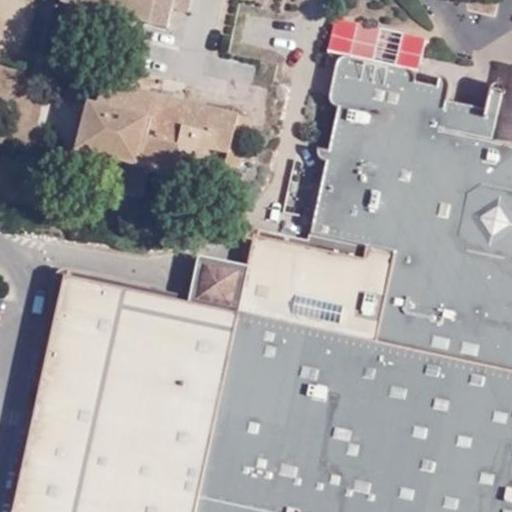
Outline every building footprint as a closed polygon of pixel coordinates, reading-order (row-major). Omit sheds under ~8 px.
[(76,0),(161,21),(166,0),(181,4),(182,0),(76,0)] [(331,19),(305,147),(315,149),(314,159),(323,164),(309,237),(366,249),(363,262),(254,238),(246,278),(205,269),(197,309),(64,280),(13,511),(511,511),(511,75),(503,73),(499,89),(484,86),(474,112),(443,105),(448,78),(437,76),(434,88),(414,84),(410,74),(404,72),(412,36),(373,28),(331,19)] [(250,121),(109,85),(103,107),(91,105),(77,154),(101,160),(152,173),(203,185),(212,152),(226,154),(224,163),(239,167),(250,121)] [(152,173),(101,160),(93,191),(144,203),(152,173)] [(191,249),(199,251),(204,228),(193,225),(187,248),(191,249)]
